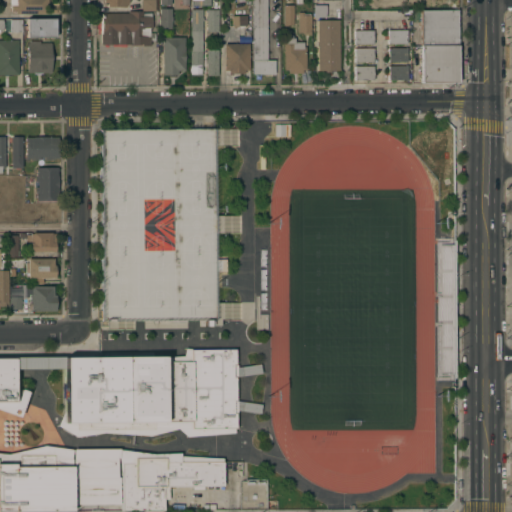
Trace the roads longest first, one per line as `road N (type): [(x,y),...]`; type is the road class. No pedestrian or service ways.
road 1 (residential): [(0,105),(486,101)]
road 2 (residential): [(76,0),(80,333)]
road 3 (primary): [(487,449),(486,207)]
